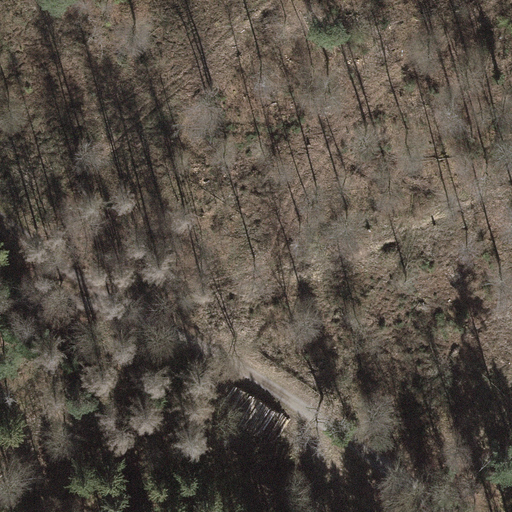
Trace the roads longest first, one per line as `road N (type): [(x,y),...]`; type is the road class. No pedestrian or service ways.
road 1 (track): [(136,315),(242,374),(445,511)]
road 2 (track): [(0,216),(136,315)]
road 3 (track): [(0,299),(136,315)]
